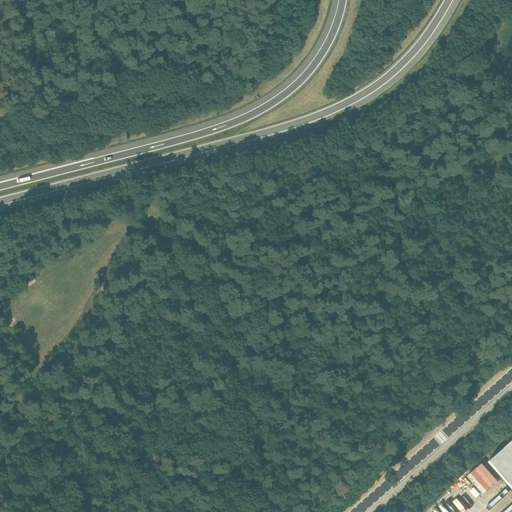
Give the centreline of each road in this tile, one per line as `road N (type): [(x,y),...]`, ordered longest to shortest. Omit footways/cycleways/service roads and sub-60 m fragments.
road 1 (motorway): [(0,200),(325,114),(377,89),(416,57),(458,0)]
road 2 (motorway): [(344,0),(322,58),(274,104),(239,121),(0,185)]
road 3 (tertiary): [(511,374),(358,511)]
